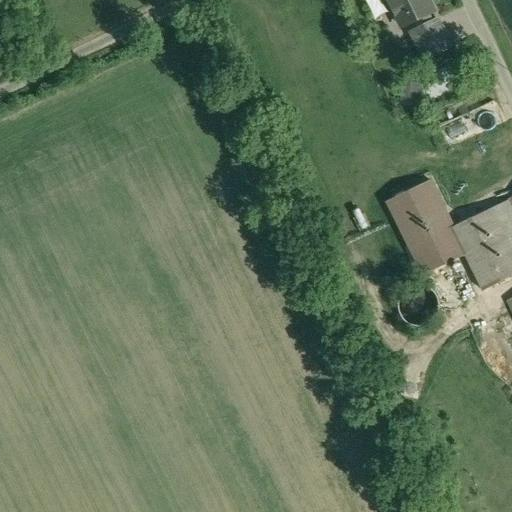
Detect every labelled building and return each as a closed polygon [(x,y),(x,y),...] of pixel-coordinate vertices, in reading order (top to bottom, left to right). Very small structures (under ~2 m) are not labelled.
[(438,13),(431,0),(383,0),(389,11),(391,12),(401,31),(438,13)] [(453,46),(439,18),(408,33),(422,61),(453,46)] [(418,104),(420,83),(402,82),(400,102),(418,104)] [(452,228),(455,227),(432,180),(385,203),(422,277),(466,256),(452,228)] [(455,227),(452,228),(466,256),(483,291),(511,277),(511,203),(511,200),(455,227)] [(432,290),(429,288),(425,286),(421,285),(417,285),(413,286),(409,287),(406,289),(404,292),(401,295),(399,299),(399,301),(398,303),(398,307),(399,310),(400,314),(401,316),(402,319),(405,321),(407,323),(411,325),(416,327),(420,327),(425,326),(428,325),(430,324),(433,322),(435,320),(437,317),(438,314),(439,311),(439,308),(440,306),(439,303),(439,301),(438,298),(436,295),(434,292),(432,290)]
